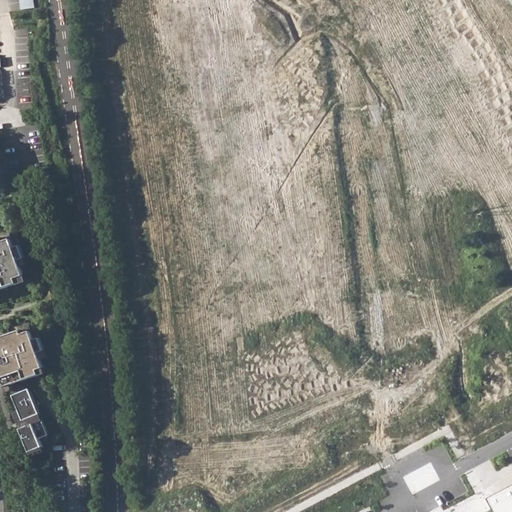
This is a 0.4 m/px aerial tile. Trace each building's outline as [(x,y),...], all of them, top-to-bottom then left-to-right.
[(32,0),(18,0),(20,10),(34,8),(32,0)] [(0,288),(18,281),(16,277),(24,274),(22,268),(19,259),(25,257),(16,232),(0,237),(0,288)] [(19,259),(22,268),(28,266),(25,257),(19,259)] [(18,281),(19,284),(27,281),(24,274),(16,277),(18,281)] [(36,325),(0,338),(0,376),(4,387),(11,384),(38,375),(37,371),(45,368),(43,362),(40,353),(45,351),(36,325)] [(40,353),(43,362),(48,360),(45,351),(40,353)] [(45,368),(37,371),(38,375),(39,377),(47,374),(45,368)] [(44,447),(40,438),(49,435),(30,388),(13,395),(19,410),(23,419),(18,422),(31,452),(44,447)] [(23,419),(19,410),(14,413),(18,422),(23,419)] [(46,452),(44,447),(31,452),(33,457),(46,452)] [(511,511),(511,484),(482,501),(487,511),(511,511)]
